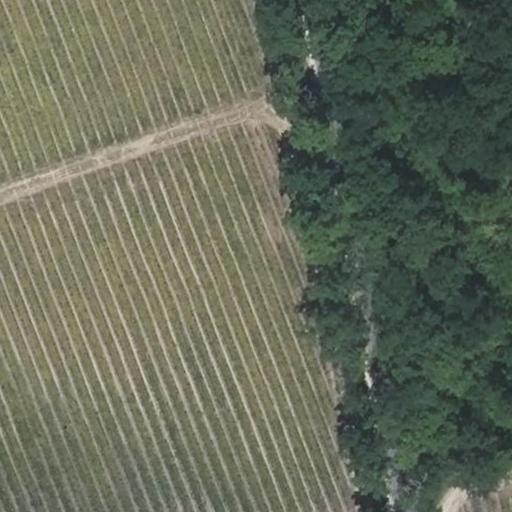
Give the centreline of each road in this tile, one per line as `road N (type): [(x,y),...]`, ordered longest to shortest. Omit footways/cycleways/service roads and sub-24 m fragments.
road 1 (unclassified): [(413,511),(316,0)]
road 2 (track): [(0,191),(270,95)]
